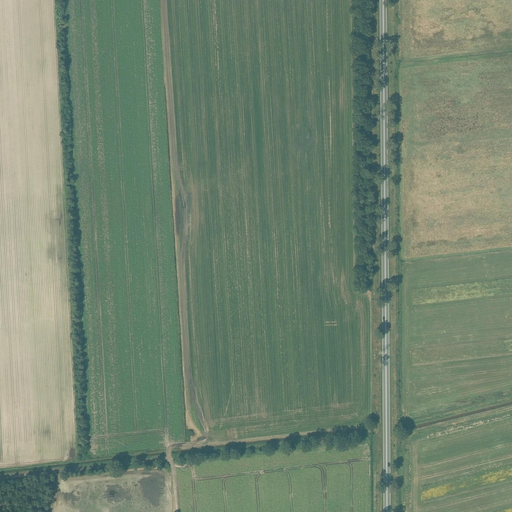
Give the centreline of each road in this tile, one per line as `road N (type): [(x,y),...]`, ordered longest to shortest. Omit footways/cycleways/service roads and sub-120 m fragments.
road 1 (primary): [(387,511),(383,0)]
road 2 (track): [(358,434),(0,477)]
